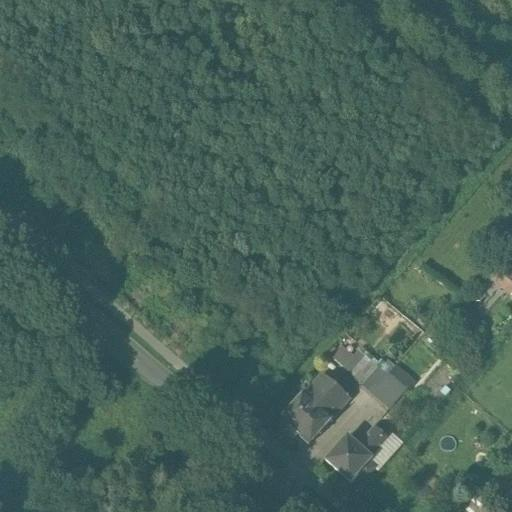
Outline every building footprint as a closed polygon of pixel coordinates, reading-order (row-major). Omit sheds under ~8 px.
[(459,286),(428,261),(420,271),(451,296),(459,286)] [(511,279),(511,273),(503,266),(492,278),(504,288),(511,279)] [(418,282),(415,286),(410,282),(399,295),(418,310),(428,297),(425,294),(428,290),(418,282)] [(439,300),(430,312),(426,309),(432,300),(428,297),(418,310),(435,324),(449,307),(439,300)] [(353,357),(342,347),(332,358),(344,368),(353,357)] [(353,357),(344,368),(355,378),(370,361),(358,351),(353,357)] [(387,376),(370,361),(355,378),(373,393),(387,376)] [(322,375),(281,421),(310,446),(351,400),(348,398),(337,388),(322,375)] [(405,392),(387,376),(373,393),(372,394),(390,409),(405,392)] [(355,390),(344,379),(337,388),(348,398),(355,390)] [(348,438),(326,463),(349,483),(387,441),(374,428),(358,446),(348,438)] [(477,491),(458,511),(480,511),(489,502),(477,491)] [(501,511),(489,502),(480,511),(501,511)]
